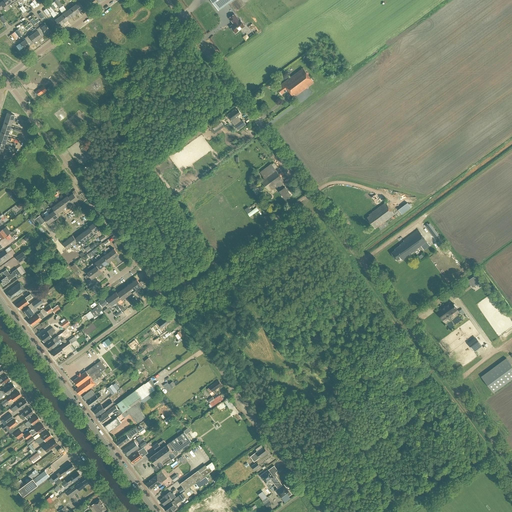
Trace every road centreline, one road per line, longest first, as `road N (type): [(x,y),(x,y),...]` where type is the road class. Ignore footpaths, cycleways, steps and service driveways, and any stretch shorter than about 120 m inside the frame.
road 1 (residential): [(511,466),(167,0)]
road 2 (unclassified): [(321,511),(162,292)]
road 3 (unclassified): [(116,511),(0,354)]
road 4 (unknown): [(308,191),(162,292)]
road 5 (secondary): [(155,511),(53,373)]
road 6 (unclassified): [(96,202),(5,79)]
road 7 (residential): [(53,373),(162,292)]
road 8 (residential): [(5,79),(109,0)]
